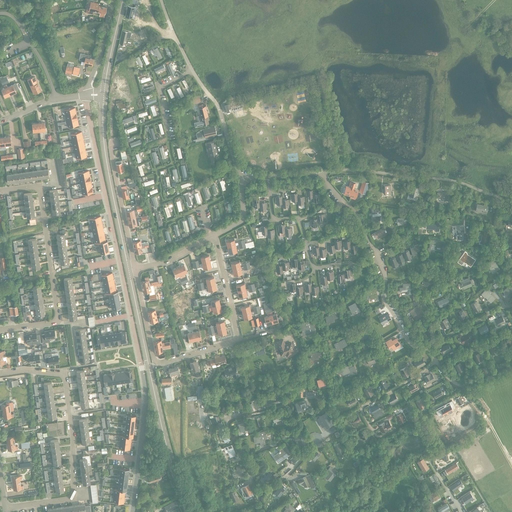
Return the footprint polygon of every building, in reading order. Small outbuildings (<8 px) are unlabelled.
[(90,1),(88,10),(93,11),(96,12),(100,13),(99,16),(103,17),(104,14),(105,14),(106,8),(98,6),(99,3),(91,1),(90,1)] [(128,6),(125,16),(132,18),(135,7),(128,6)] [(123,31),(120,45),(125,46),(127,37),(130,38),(131,33),(123,31)] [(168,46),(165,48),(168,55),(167,55),(168,58),(169,57),(170,58),(173,57),(168,46)] [(157,47),(153,49),(158,59),(162,57),(157,47)] [(83,53),(82,60),(84,61),(83,65),(87,66),(88,64),(91,65),(93,59),(90,59),(90,55),(83,53)] [(165,68),(163,65),(154,69),(156,73),(165,68)] [(10,95),(7,87),(6,84),(9,83),(6,75),(3,77),(2,76),(0,76),(0,79),(3,86),(3,85),(4,88),(1,89),(5,97),(10,95)] [(28,79),(33,94),(40,91),(38,83),(37,84),(34,77),(28,79)] [(126,82),(118,81),(117,94),(125,95),(126,86),(130,87),(130,79),(127,79),(126,82)] [(13,85),(7,87),(10,95),(16,92),(15,90),(18,89),(16,83),(13,85)] [(194,99),(189,101),(192,106),(201,101),(198,95),(193,98),(194,99)] [(116,101),(116,105),(117,105),(118,109),(128,108),(127,103),(123,103),(122,100),(116,101)] [(202,121),(194,123),(195,127),(203,125),(208,124),(207,120),(209,120),(205,105),(203,106),(203,104),(198,105),(201,115),(200,115),(202,121)] [(76,114),(75,107),(64,110),(65,116),(76,114)] [(79,125),(77,118),(66,121),(68,127),(79,125)] [(197,139),(195,139),(195,142),(205,140),(205,137),(216,134),(214,126),(200,130),(196,133),(197,139)] [(83,138),(81,131),(71,134),(72,140),(83,138)] [(84,144),(83,138),(72,140),(73,146),(84,144)] [(217,155),(214,141),(207,143),(210,156),(212,164),(217,163),(215,155),(217,155)] [(85,150),(84,144),(73,146),(75,152),(85,150)] [(87,157),(85,150),(75,152),(76,159),(87,157)] [(90,177),(89,170),(78,172),(79,179),(90,177)] [(359,192),(366,194),(369,183),(362,181),(362,182),(359,192)] [(343,188),(343,191),(343,192),(344,192),(343,194),(355,197),(357,190),(353,189),(355,184),(351,183),(350,188),(346,186),(345,187),(344,187),(343,188)] [(383,185),(384,194),(391,193),(391,195),(393,195),(393,192),(391,192),(390,185),(383,185)] [(412,186),(409,196),(416,198),(419,187),(412,186)] [(437,198),(442,198),(442,201),(447,201),(448,201),(449,201),(449,195),(450,195),(450,192),(442,192),(437,192),(437,198)] [(482,212),(482,214),(484,214),(485,213),(486,213),(488,206),(486,206),(487,205),(484,204),(484,206),(477,204),(475,211),(477,211),(482,212)] [(126,211),(128,219),(138,217),(137,211),(143,210),(142,205),(136,206),(136,209),(134,210),(126,211)] [(374,209),(372,209),(372,216),(372,221),(379,220),(379,216),(381,216),(380,214),(380,207),(374,207),(374,209)] [(316,215),(316,219),(317,223),(323,222),(327,222),(326,214),(323,214),(316,215)] [(138,217),(128,219),(129,226),(129,227),(139,225),(139,221),(139,220),(141,220),(142,222),(147,221),(146,215),(138,217)] [(102,222),(100,216),(90,218),(91,225),(102,222)] [(426,223),(425,229),(428,229),(435,229),(435,231),(439,231),(439,226),(439,222),(436,221),(436,223),(428,223),(426,223)] [(103,228),(102,222),(91,225),(92,231),(103,228)] [(260,231),(257,231),(258,236),(262,236),(262,234),(267,234),(267,230),(266,226),(259,227),(260,231)] [(455,227),(456,240),(462,239),(462,233),(464,232),(464,226),(455,227)] [(373,233),(371,235),(374,239),(376,238),(381,235),(382,237),(386,234),(386,233),(387,232),(385,229),(383,230),(382,227),(373,233)] [(104,234),(103,228),(92,231),(93,237),(97,236),(104,234)] [(482,233),(481,241),(487,242),(488,235),(487,234),(488,231),(481,229),(480,233),(482,233)] [(56,234),(57,241),(65,239),(64,233),(65,233),(64,230),(59,231),(59,234),(56,234)] [(97,236),(93,237),(95,243),(98,242),(105,240),(104,234),(97,236)] [(430,240),(429,246),(435,246),(435,249),(443,250),(444,242),(430,240)] [(141,246),(133,248),(135,253),(139,252),(139,253),(140,254),(142,253),(142,252),(141,248),(149,246),(150,252),(154,251),(153,247),(153,244),(148,245),(148,244),(141,246)] [(235,246),(227,247),(228,253),(236,251),(236,248),(239,248),(238,245),(235,246)] [(410,248),(412,255),(417,253),(417,252),(420,251),(420,252),(421,252),(418,245),(410,248)] [(410,255),(408,250),(403,252),(406,260),(412,258),(411,254),(410,255)] [(465,251),(459,259),(471,266),(475,260),(466,254),(467,253),(465,251)] [(395,256),(396,259),(398,259),(400,264),(404,262),(401,254),(395,256)] [(200,257),(202,263),(210,261),(208,255),(200,257)] [(390,259),(393,267),(399,265),(398,262),(396,262),(395,257),(390,259)] [(487,263),(492,272),(498,269),(494,260),(487,263)] [(183,264),(178,267),(182,277),(185,276),(184,273),(187,271),(183,264)] [(179,275),(180,278),(182,277),(178,267),(172,269),(176,277),(179,275)] [(344,270),(344,274),(345,278),(345,280),(351,280),(352,276),(350,275),(350,274),(351,274),(351,269),(344,270)] [(113,279),(112,272),(101,275),(103,281),(113,279)] [(344,274),(337,275),(338,280),(339,280),(340,284),(346,284),(345,281),(345,278),(344,274)] [(141,281),(142,287),(152,285),(153,285),(161,283),(159,276),(155,277),(156,282),(149,283),(148,280),(148,277),(144,278),(145,281),(141,281)] [(327,276),(320,277),(320,282),(322,282),(322,284),(322,288),(328,287),(328,284),(327,280),(327,276)] [(423,280),(425,285),(432,282),(430,277),(423,280)] [(460,281),(463,289),(472,286),(474,285),(471,279),(469,280),(468,277),(460,281)] [(115,285),(113,279),(103,281),(104,287),(115,285)] [(204,286),(204,288),(207,287),(208,291),(216,289),(215,283),(207,285),(204,286)] [(403,287),(400,287),(400,292),(406,291),(407,295),(411,294),(410,283),(402,283),(403,287)] [(116,291),(115,285),(104,287),(105,293),(109,293),(116,291)] [(153,285),(142,287),(143,293),(144,293),(149,292),(150,295),(155,294),(153,287),(153,285)] [(511,288),(510,285),(502,291),(508,297),(511,293),(511,288)] [(376,291),(377,290),(376,288),(365,291),(366,296),(369,295),(370,298),(377,296),(376,291)] [(245,289),(237,291),(238,297),(247,295),(245,289)] [(481,294),(484,297),(485,296),(491,302),(494,298),(489,292),(490,292),(487,289),(481,294)] [(445,298),(437,302),(440,307),(447,304),(450,302),(448,297),(445,298)] [(208,305),(209,307),(220,305),(219,299),(210,301),(211,304),(208,305)] [(471,305),(474,311),(476,310),(480,308),(476,301),(471,305)] [(348,306),(351,312),(358,308),(355,303),(348,306)] [(209,307),(210,310),(213,309),(213,313),(221,311),(220,305),(209,307)] [(269,312),(270,315),(272,323),(278,321),(276,313),(272,314),(271,311),(272,311),(270,305),(267,306),(264,307),(265,313),(269,312)] [(411,313),(414,318),(418,315),(419,317),(424,313),(419,306),(417,308),(411,313)] [(18,315),(17,307),(9,308),(11,316),(18,315)] [(325,317),(327,323),(334,321),(333,318),(338,317),(336,309),(331,311),(332,315),(325,317)] [(456,313),(460,320),(466,317),(462,309),(456,313)] [(250,311),(242,313),(243,319),(252,317),(251,314),(254,313),(253,310),(250,311)] [(267,316),(264,317),(266,325),(272,323),(270,315),(269,312),(266,313),(267,316)] [(387,313),(379,318),(381,322),(384,321),(385,323),(391,320),(388,313),(387,313)] [(495,320),(498,326),(504,322),(501,317),(495,320)] [(439,322),(443,329),(449,325),(445,319),(439,322)] [(312,320),(300,323),(301,326),(301,327),(303,333),(303,335),(315,332),(312,320)] [(214,329),(217,328),(225,327),(224,321),(216,322),(216,326),(213,326),(214,329)] [(366,330),(359,332),(362,338),(368,336),(367,333),(371,332),(369,325),(364,326),(366,330)] [(488,331),(485,325),(478,328),(481,334),(488,331)] [(225,327),(217,328),(218,335),(226,333),(225,327)] [(425,330),(429,337),(435,334),(433,330),(432,330),(431,327),(430,327),(425,330)] [(41,334),(42,342),(50,341),(49,339),(55,338),(54,330),(44,331),(44,334),(41,334)] [(26,335),(23,335),(24,342),(27,341),(27,342),(27,345),(33,344),(40,343),(39,335),(36,335),(36,332),(26,334),(26,335)] [(464,343),(465,346),(471,343),(469,340),(470,340),(467,334),(460,338),(463,343),(464,343)] [(76,336),(77,343),(86,341),(85,335),(76,336)] [(391,339),(386,342),(388,346),(389,347),(391,346),(393,349),(400,345),(396,338),(392,341),(391,339)] [(278,347),(281,355),(286,353),(287,356),(293,354),(292,351),(294,350),(291,342),(285,345),(283,339),(276,342),(278,347)] [(341,341),(334,344),(337,350),(343,346),(347,345),(345,342),(344,340),(344,339),(341,341)] [(170,344),(154,347),(155,353),(156,353),(162,352),(162,349),(170,348),(170,344)] [(441,347),(444,353),(450,350),(448,344),(441,347)] [(488,348),(492,355),(498,352),(494,345),(488,348)] [(78,349),(79,356),(88,354),(87,347),(78,349)] [(29,355),(30,363),(40,362),(39,359),(43,359),(41,351),(34,352),(34,354),(29,355)] [(51,354),(44,355),(45,363),(48,362),(49,365),(59,363),(58,355),(57,355),(57,353),(51,354)] [(472,356),(476,363),(482,360),(478,353),(472,356)] [(88,354),(79,356),(80,362),(89,361),(88,354)] [(214,356),(214,358),(207,360),(208,365),(215,363),(215,364),(226,362),(224,355),(219,356),(219,355),(214,356)] [(366,358),(369,364),(375,362),(373,356),(366,358)] [(413,363),(417,369),(425,364),(422,358),(413,363)] [(190,363),(192,370),(195,370),(195,372),(199,371),(198,368),(196,361),(190,363)] [(454,365),(458,372),(463,369),(460,362),(454,365)] [(337,370),(335,371),(336,373),(338,372),(339,373),(343,372),(343,374),(349,372),(350,376),(357,373),(354,366),(352,366),(351,365),(337,370)] [(168,369),(170,376),(179,373),(177,366),(168,369)] [(228,367),(228,368),(223,369),(226,377),(233,374),(234,378),(238,377),(237,373),(235,366),(230,367),(228,367)] [(400,370),(404,378),(409,374),(405,367),(400,370)] [(425,378),(424,378),(427,384),(435,380),(432,374),(430,375),(429,374),(424,377),(425,378)] [(317,380),(319,386),(326,384),(324,378),(317,380)] [(378,382),(382,389),(388,386),(384,379),(378,382)] [(408,387),(411,393),(418,389),(415,383),(408,387)] [(173,399),(171,386),(164,387),(167,400),(173,399)] [(363,390),(367,397),(373,394),(369,387),(363,390)] [(432,393),(435,399),(443,395),(440,389),(432,393)] [(45,394),(46,401),(54,400),(53,393),(45,394)] [(387,398),(391,404),(398,400),(395,394),(387,398)] [(346,399),(349,405),(356,401),(353,395),(346,399)] [(267,400),(268,405),(282,401),(280,396),(267,400)] [(415,402),(419,409),(425,406),(421,399),(415,402)] [(305,400),(296,404),(298,412),(305,409),(308,408),(307,405),(305,400)] [(439,407),(435,409),(438,416),(443,414),(443,415),(452,410),(449,405),(453,403),(452,400),(439,407)] [(5,404),(2,405),(3,411),(10,410),(12,410),(14,410),(12,401),(5,403),(5,404)] [(377,404),(370,408),(375,417),(378,415),(379,416),(384,413),(381,407),(379,408),(377,404)] [(271,416),(274,423),(283,418),(280,412),(271,416)] [(319,415),(319,416),(320,417),(325,425),(326,428),(327,428),(326,427),(332,424),(332,425),(333,424),(325,412),(325,413),(320,416),(319,415)] [(395,416),(399,423),(405,420),(401,413),(395,416)] [(350,418),(353,424),(360,420),(357,414),(350,418)] [(378,425),(382,433),(388,430),(388,429),(392,427),(388,421),(384,423),(384,422),(378,425)] [(239,428),(237,429),(239,435),(242,434),(241,431),(247,429),(245,422),(238,424),(239,428)] [(485,431),(483,427),(475,433),(477,436),(485,431)] [(358,433),(362,440),(368,437),(364,429),(358,433)] [(257,436),(253,437),(254,443),(260,442),(260,446),(265,445),(264,438),(267,438),(266,435),(265,435),(264,431),(257,433),(257,436)] [(219,435),(221,439),(223,438),(225,442),(229,440),(226,433),(219,435)] [(294,436),(295,441),(297,440),(299,445),(306,442),(303,433),(294,436)] [(334,445),(339,457),(344,455),(343,451),(339,443),(334,445)] [(231,444),(223,448),(224,450),(226,453),(229,452),(231,457),(235,455),(232,447),(231,444)] [(279,452),(274,455),(279,462),(290,455),(285,447),(279,450),(280,451),(279,452)] [(310,457),(314,461),(319,454),(315,451),(310,457)] [(447,452),(433,455),(434,458),(436,458),(437,459),(443,457),(444,461),(448,460),(447,452)] [(83,459),(80,460),(80,466),(90,464),(90,461),(89,455),(82,456),(83,459)] [(423,459),(417,462),(423,472),(429,468),(423,459)] [(456,462),(445,469),(448,474),(459,467),(456,462)] [(53,468),(54,474),(62,473),(61,466),(59,466),(59,463),(56,464),(56,468),(53,468)] [(237,470),(234,471),(236,476),(239,475),(240,477),(244,476),(240,466),(236,468),(237,470)] [(326,476),(325,477),(330,480),(333,476),(335,474),(337,471),(330,466),(326,471),(329,473),(326,476)] [(147,478),(149,483),(162,479),(161,477),(166,476),(163,467),(156,470),(157,472),(155,473),(156,475),(147,478)] [(270,472),(260,479),(262,483),(273,476),(270,472)] [(301,479),(297,480),(299,484),(303,483),(304,486),(309,484),(311,488),(315,486),(310,474),(305,476),(301,479)] [(434,474),(429,477),(431,482),(434,480),(437,486),(440,484),(434,474)] [(450,487),(452,490),(461,484),(459,481),(450,487)] [(275,493),(279,496),(283,492),(284,493),(287,488),(282,484),(275,493)] [(248,485),(240,488),(242,492),(242,493),(243,497),(246,496),(252,493),(248,485)] [(229,493),(233,502),(239,499),(235,490),(229,493)] [(430,495),(433,501),(440,497),(437,491),(430,495)] [(462,499),(460,501),(462,504),(464,502),(465,503),(473,498),(470,492),(461,498),(462,499)] [(176,500),(164,506),(167,511),(178,505),(176,500)] [(292,511),(295,508),(288,503),(284,507),(286,509),(283,511),(284,511),(292,511)] [(447,503),(438,508),(440,511),(445,511),(444,510),(450,507),(447,503)]
